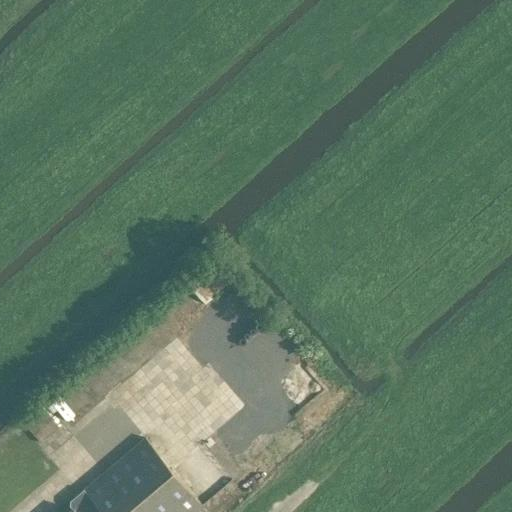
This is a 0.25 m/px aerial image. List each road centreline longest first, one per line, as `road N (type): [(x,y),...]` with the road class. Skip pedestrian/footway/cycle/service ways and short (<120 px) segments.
road 1 (track): [(511,321),(419,404),(371,353)]
road 2 (track): [(419,404),(306,511)]
